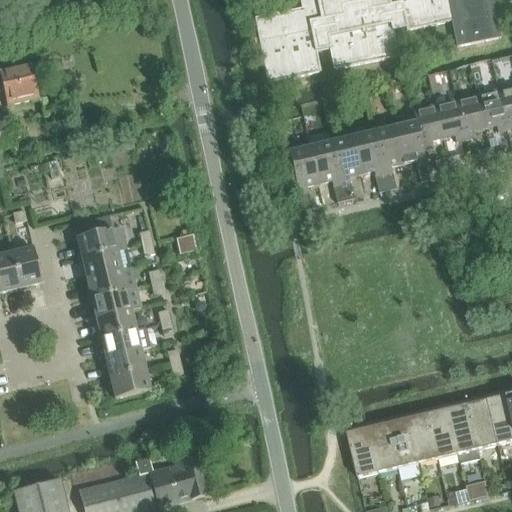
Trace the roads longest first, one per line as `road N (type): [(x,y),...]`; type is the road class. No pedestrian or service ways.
road 1 (residential): [(287,511),(181,0)]
road 2 (residential): [(60,315),(71,368),(21,379),(9,328)]
